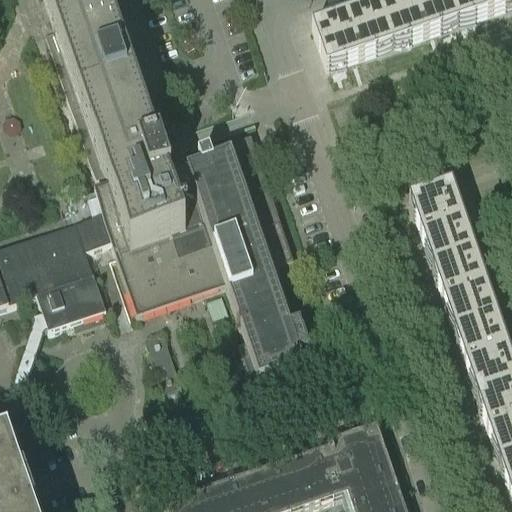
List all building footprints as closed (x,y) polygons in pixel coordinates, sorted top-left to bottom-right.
[(105,321),(89,273),(84,260),(110,251),(136,325),(224,294),(244,353),(237,356),(253,404),(295,389),(293,381),(302,378),(298,365),(308,362),(299,334),(289,338),(269,279),(292,271),(240,119),(176,141),(165,108),(151,113),(112,0),(40,0),(53,37),(44,40),(95,189),(104,185),(107,195),(93,200),(93,201),(67,210),(74,232),(0,257),(0,316),(35,305),(41,321),(46,336),(47,341),(105,321)] [(443,0),(417,0),(376,14),(390,56),(456,34),(443,0)] [(511,0),(443,0),(456,34),(511,14),(511,0)] [(311,36),(326,78),(390,56),(376,14),(311,36)] [(417,171),(423,189),(446,181),(440,163),(417,171)] [(431,274),(450,268),(473,260),(450,194),(408,208),(431,274)] [(473,260),(450,268),(431,274),(453,339),(495,325),(473,260)] [(46,336),(41,321),(29,325),(30,330),(0,427),(0,463),(1,463),(40,338),(46,336)] [(511,391),(511,373),(495,325),(453,339),(475,404),(494,398),(511,391)] [(161,340),(143,346),(162,403),(180,397),(175,382),(161,340)] [(511,391),(494,398),(475,404),(498,469),(511,464),(511,391)] [(319,465),(317,461),(166,511),(319,511),(333,508),(331,500),(343,496),(348,511),(394,511),(387,490),(393,488),(375,435),(328,451),(330,456),(327,457),(329,462),(319,465)] [(0,511),(24,511),(12,477),(10,472),(7,461),(5,462),(0,463),(0,511)] [(511,464),(498,469),(511,511),(511,464)]
